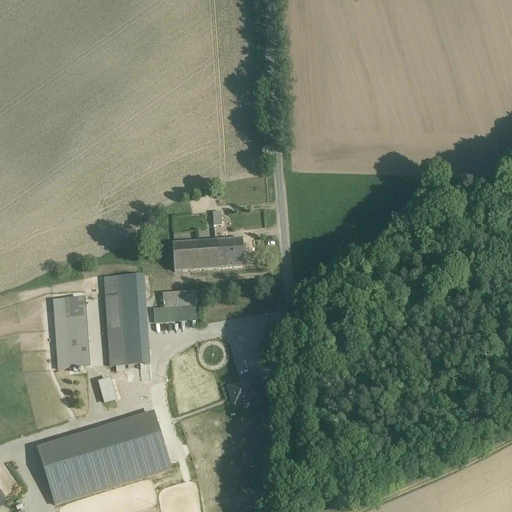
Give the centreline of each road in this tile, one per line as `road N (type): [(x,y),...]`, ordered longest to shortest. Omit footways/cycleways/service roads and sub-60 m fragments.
road 1 (unclassified): [(305,511),(264,0)]
road 2 (track): [(343,511),(511,443)]
